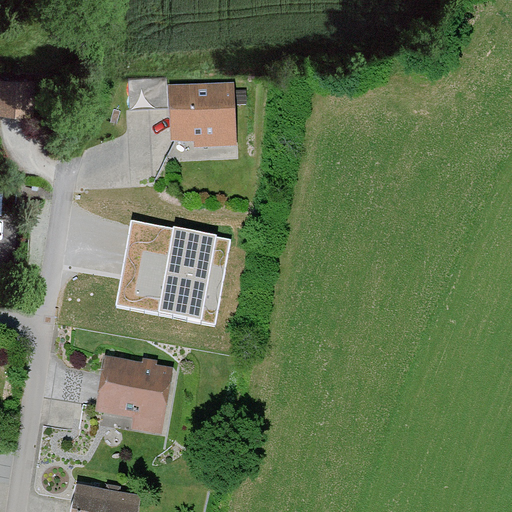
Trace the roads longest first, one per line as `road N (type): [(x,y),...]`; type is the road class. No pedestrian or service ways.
road 1 (residential): [(16,511),(46,321)]
road 2 (residential): [(46,321),(67,164)]
